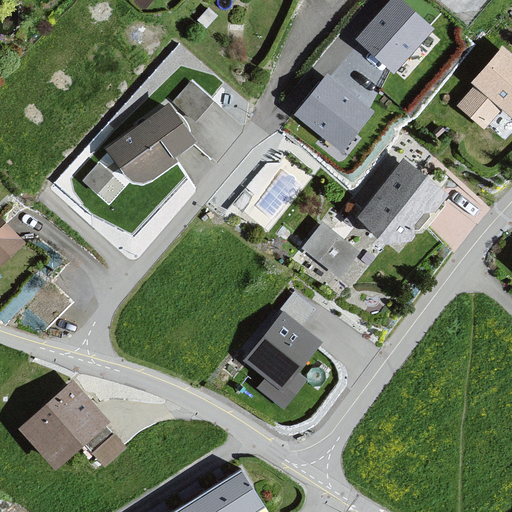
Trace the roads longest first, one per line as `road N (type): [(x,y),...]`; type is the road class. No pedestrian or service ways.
road 1 (residential): [(315,479),(355,411),(511,201)]
road 2 (residential): [(258,443),(160,390),(0,336)]
road 3 (residential): [(145,511),(258,443)]
